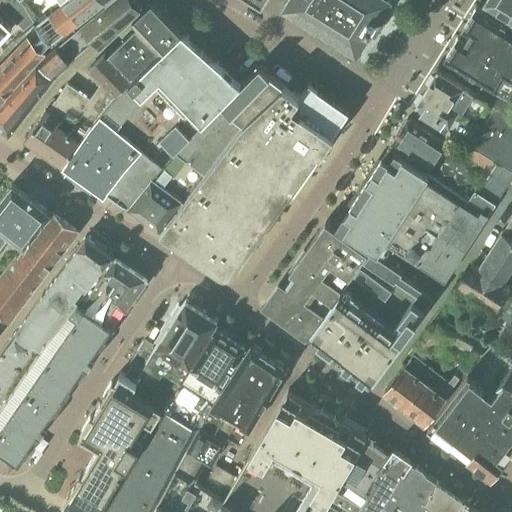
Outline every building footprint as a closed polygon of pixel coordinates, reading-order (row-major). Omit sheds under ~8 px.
[(0,102),(40,59),(56,42),(62,36),(106,0),(65,0),(25,31),(21,34),(19,36),(0,54),(0,102)] [(25,31),(65,0),(8,0),(2,4),(3,5),(25,31)] [(115,97),(183,30),(186,28),(188,26),(163,0),(155,0),(141,14),(139,27),(110,55),(104,55),(90,70),(109,91),(105,97),(98,92),(93,99),(69,82),(57,100),(50,109),(48,108),(26,138),(64,164),(91,124),(115,97)] [(106,0),(62,36),(56,42),(73,60),(99,38),(103,44),(143,7),(139,3),(137,0),(106,0)] [(287,0),(284,4),(358,52),(371,32),(373,33),(382,19),(380,17),(390,0),(287,0)] [(511,0),(486,0),(487,0),(510,14),(509,16),(511,17),(511,0)] [(21,34),(25,31),(3,5),(0,7),(0,40),(12,28),(19,36),(21,34)] [(511,25),(501,19),(478,5),(465,27),(468,29),(463,36),(460,34),(447,56),(470,70),(507,93),(511,84),(511,25)] [(200,91),(225,67),(183,30),(115,97),(91,124),(64,164),(68,167),(105,194),(109,189),(126,167),(160,129),(188,102),(200,91)] [(56,42),(40,59),(56,75),(73,60),(56,42)] [(40,59),(0,102),(0,125),(10,133),(11,133),(57,75),(56,75),(40,59)] [(244,120),(284,84),(286,83),(261,64),(243,83),(229,97),(206,120),(155,175),(129,205),(162,228),(201,176),(205,171),(244,120)] [(229,97),(243,83),(225,67),(200,91),(188,102),(160,129),(126,167),(109,189),(129,205),(155,175),(206,120),(229,97)] [(420,100),(418,103),(425,106),(421,113),(427,117),(511,169),(511,100),(493,90),(483,84),(478,93),(440,70),(439,69),(437,73),(433,78),(432,80),(424,92),(423,94),(420,100)] [(335,134),(322,125),(338,102),(318,88),(319,87),(311,81),(309,83),(310,83),(307,87),(301,96),(284,84),(244,120),(205,171),(201,176),(162,228),(162,229),(163,228),(219,268),(223,271),(227,272),(233,270),(237,268),(292,188),(296,190),(335,134)] [(436,157),(445,163),(455,148),(408,118),(392,143),(429,168),(436,157)] [(461,138),(455,149),(489,171),(477,190),(476,189),(470,199),(490,212),(496,202),(497,203),(511,179),(511,171),(496,161),(461,138)] [(490,212),(470,199),(390,147),(339,225),(374,248),(379,252),(381,249),(387,240),(446,279),(490,212)] [(25,246),(50,212),(13,183),(0,199),(0,247),(3,243),(10,234),(25,246)] [(0,274),(0,314),(9,322),(80,228),(53,209),(50,212),(25,246),(18,255),(16,254),(8,263),(0,274)] [(273,306),(271,309),(307,335),(309,332),(310,332),(311,332),(364,261),(374,248),(339,225),(338,226),(338,227),(327,219),(309,244),(281,282),(287,286),(273,306)] [(474,260),(456,287),(487,307),(494,312),(510,287),(511,283),(511,279),(507,277),(511,269),(511,220),(504,232),(502,231),(500,234),(480,264),(474,260)] [(0,352),(0,390),(7,395),(50,334),(79,301),(80,299),(77,297),(85,287),(88,289),(110,258),(112,255),(87,236),(86,236),(0,352)] [(364,261),(311,332),(341,355),(341,356),(373,380),(403,340),(420,317),(419,317),(436,294),(419,281),(415,287),(401,276),(406,268),(381,249),(379,252),(374,248),(364,261)] [(79,301),(115,327),(115,326),(149,277),(115,256),(112,260),(110,258),(88,289),(85,287),(77,297),(80,299),(79,301)] [(511,288),(498,312),(510,319),(511,315),(511,288)] [(443,316),(479,336),(484,339),(490,329),(495,320),(467,303),(461,314),(458,313),(466,302),(457,295),(456,296),(451,292),(437,313),(443,316)] [(51,335),(0,407),(0,450),(9,457),(17,462),(19,464),(21,462),(20,461),(38,436),(39,436),(46,425),(48,422),(66,396),(68,394),(86,368),(96,354),(95,354),(113,328),(114,328),(115,327),(79,301),(50,334),(51,335)] [(163,407),(99,511),(151,511),(160,494),(185,451),(199,428),(194,424),(244,348),(214,329),(215,328),(213,327),(216,323),(217,324),(219,322),(216,320),(215,321),(206,315),(207,314),(204,312),(203,313),(189,304),(190,302),(187,301),(185,303),(186,304),(183,309),(179,307),(170,321),(172,323),(169,328),(166,326),(151,349),(144,344),(145,343),(144,342),(130,364),(132,366),(126,375),(138,382),(133,389),(163,407)] [(438,324),(443,316),(437,313),(432,323),(421,337),(407,355),(412,359),(386,390),(389,393),(390,395),(394,399),(397,398),(408,408),(409,411),(413,414),(417,413),(426,420),(461,377),(464,379),(486,350),(474,344),(438,324)] [(0,332),(9,322),(0,314),(0,332)] [(474,344),(479,336),(443,316),(438,324),(474,344)] [(511,319),(510,319),(500,335),(511,342),(511,319)] [(185,451),(203,462),(205,457),(211,460),(227,433),(240,441),(287,364),(253,340),(211,405),(199,428),(185,451)] [(511,409),(511,357),(502,352),(479,381),(468,373),(428,425),(471,458),(511,409)] [(138,382),(126,375),(126,376),(120,373),(116,380),(114,379),(101,400),(103,401),(94,415),(93,414),(80,435),(99,446),(82,473),(81,473),(63,502),(62,503),(63,504),(76,511),(99,511),(163,407),(133,389),(138,382)] [(237,477),(215,511),(323,511),(327,504),(331,497),(367,436),(318,406),(288,389),(237,477)] [(511,409),(471,458),(493,476),(511,453),(508,451),(511,446),(511,409)] [(358,511),(380,511),(411,458),(385,438),(374,440),(373,436),(367,436),(331,497),(358,511)] [(151,511),(216,511),(237,477),(217,464),(205,486),(193,479),(203,462),(185,451),(160,494),(151,511)] [(420,507),(437,482),(424,473),(422,469),(416,465),(413,466),(410,464),(412,459),(411,458),(380,511),(392,511),(396,506),(403,510),(401,511),(425,511),(426,511),(420,507)] [(455,511),(463,500),(437,482),(420,507),(426,511),(455,511)] [(480,511),(466,501),(459,511),(480,511)]
